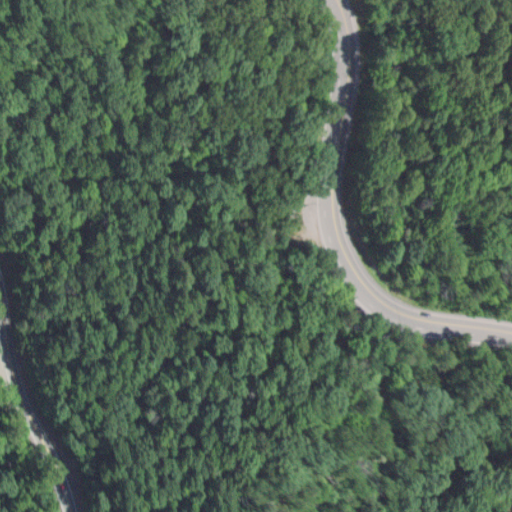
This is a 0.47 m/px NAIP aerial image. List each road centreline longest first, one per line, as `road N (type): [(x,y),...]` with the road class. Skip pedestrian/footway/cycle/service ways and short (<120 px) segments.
road 1 (primary): [(511,338),(418,327),(375,305),(352,280),(328,199),(343,65),(332,0)]
road 2 (secondary): [(69,511),(14,382),(0,307)]
